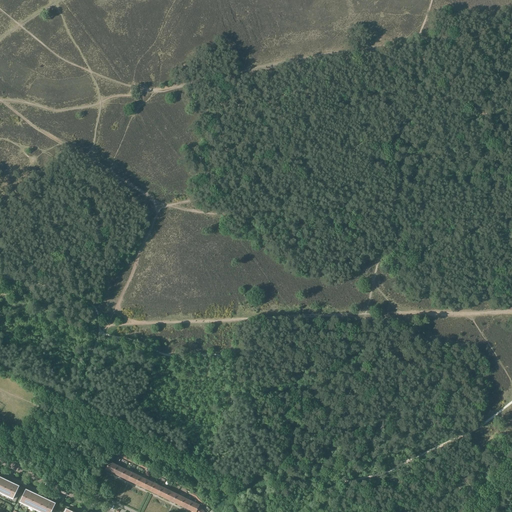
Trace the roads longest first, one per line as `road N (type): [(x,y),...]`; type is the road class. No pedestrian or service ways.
road 1 (track): [(369,48),(150,91)]
road 2 (track): [(150,91),(58,110),(1,101)]
